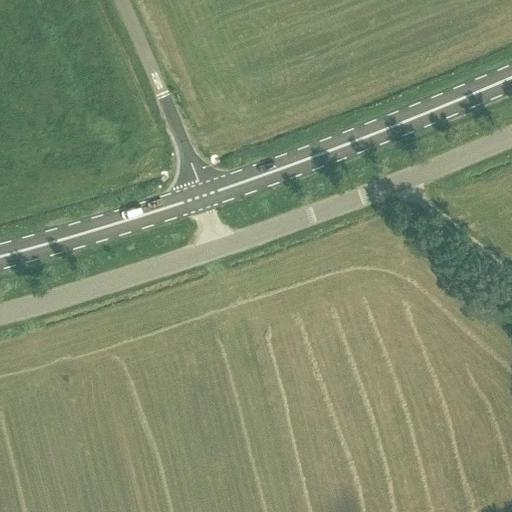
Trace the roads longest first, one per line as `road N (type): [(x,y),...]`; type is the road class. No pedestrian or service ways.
road 1 (primary): [(200,198),(511,75)]
road 2 (unclassified): [(511,137),(217,250)]
road 3 (unclassified): [(217,250),(0,314)]
road 4 (unclassified): [(200,198),(124,0)]
road 5 (primary): [(0,257),(200,198)]
road 6 (track): [(511,296),(402,181)]
